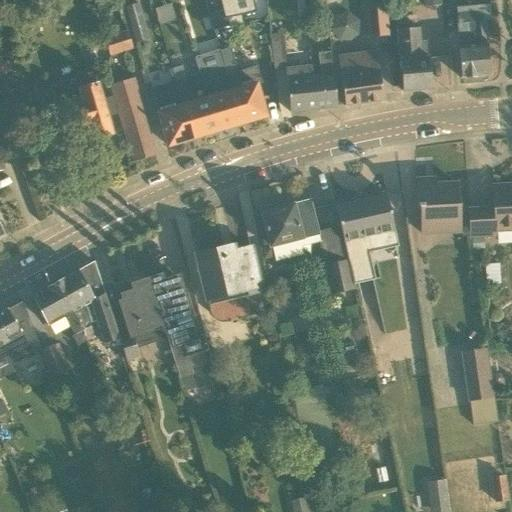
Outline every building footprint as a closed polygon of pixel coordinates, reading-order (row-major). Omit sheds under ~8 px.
[(220,0),(225,19),(227,19),(229,27),(243,24),(240,15),(241,15),(237,0),(220,0)] [(237,0),(241,15),(256,12),(253,0),(237,0)] [(138,3),(126,7),(130,25),(143,21),(138,3)] [(155,7),(159,23),(174,18),(169,3),(155,7)] [(388,36),(386,7),(366,8),(368,38),(388,36)] [(222,9),(208,12),(212,28),(226,25),(222,9)] [(353,10),(330,16),(337,41),(360,35),(353,10)] [(476,46),(457,48),(460,78),(490,75),(484,11),(472,12),(476,46)] [(428,56),(421,57),(419,28),(397,30),(402,91),(431,89),(428,56)] [(127,31),(104,38),(109,56),(132,48),(127,31)] [(383,101),(382,95),(376,52),(338,57),(344,106),(383,101)] [(315,91),(317,109),(336,107),(333,75),(330,53),(318,54),(321,77),(322,91),(315,91)] [(256,83),(239,88),(237,83),(239,79),(235,63),(224,66),(241,124),(266,117),(256,83)] [(182,65),(171,68),(175,81),(186,78),(182,65)] [(290,112),(317,109),(315,91),(322,91),(321,77),(312,78),(311,65),(290,68),(291,75),(286,75),(287,80),(286,80),(290,112)] [(224,66),(199,74),(207,98),(217,131),(241,124),(224,66)] [(107,117),(102,100),(97,84),(93,72),(75,78),(76,83),(52,90),(56,104),(56,105),(44,108),(49,126),(62,122),(67,139),(91,131),(93,139),(112,133),(107,117)] [(107,117),(118,114),(133,162),(134,162),(133,161),(155,154),(155,155),(156,155),(133,78),(110,85),(113,96),(102,100),(107,117)] [(189,98),(191,95),(186,78),(175,81),(193,139),(217,131),(207,98),(191,103),(189,98)] [(193,139),(175,81),(164,84),(169,101),(173,103),(174,108),(158,113),(168,146),(193,139)] [(327,162),(333,197),(388,188),(382,153),(327,162)] [(457,184),(434,185),(426,185),(426,179),(416,180),(418,207),(420,207),(422,234),(460,231),(457,184)] [(469,210),(470,237),(496,236),(496,231),(511,229),(511,185),(492,186),(494,208),(469,210)] [(387,195),(335,206),(340,228),(352,284),(375,279),(363,237),(393,230),(390,211),(387,195)] [(269,246),(316,235),(317,235),(317,234),(309,201),(278,208),(275,205),(264,208),(263,212),(261,213),(269,246)] [(317,235),(316,235),(318,242),(330,294),(353,288),(352,284),(344,251),(340,228),(317,234),(317,235)] [(208,305),(261,292),(250,248),(234,252),(232,246),(231,246),(232,250),(223,252),(222,248),(196,255),(208,305)] [(119,339),(118,338),(94,262),(93,262),(56,282),(83,330),(86,340),(93,337),(90,327),(79,308),(91,302),(104,344),(119,339)] [(170,344),(170,345),(181,342),(182,343),(197,338),(178,277),(162,282),(160,276),(149,280),(168,336),(167,336),(170,344)] [(136,347),(167,336),(168,336),(149,280),(133,285),(135,291),(122,295),(124,301),(121,302),(131,334),(118,338),(119,339),(130,375),(144,370),(136,347)] [(32,296),(48,326),(66,316),(76,334),(71,336),(77,346),(86,341),(86,340),(83,330),(56,282),(32,296)] [(1,344),(32,328),(22,301),(7,309),(0,312),(0,359),(8,356),(1,344)] [(191,372),(182,343),(181,342),(170,345),(168,346),(178,376),(180,375),(190,372),(191,372)] [(58,344),(40,351),(49,375),(67,368),(58,344)] [(486,348),(459,352),(463,378),(489,374),(486,348)] [(309,472),(338,466),(321,386),(293,392),(309,472)] [(503,475),(490,477),(494,503),(507,501),(503,475)] [(450,511),(446,480),(426,482),(430,511),(450,511)] [(291,501),(292,511),(316,511),(315,504),(307,506),(305,498),(291,501)]
